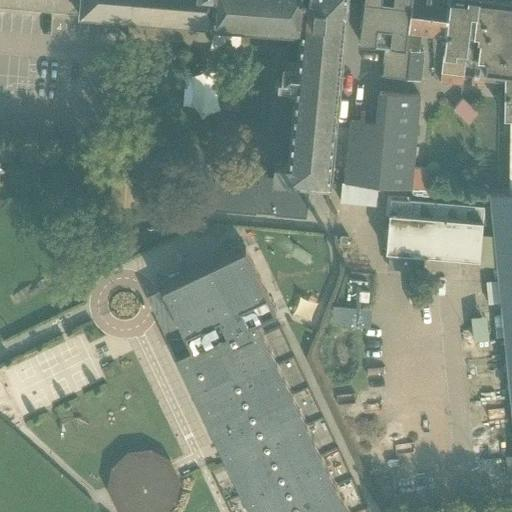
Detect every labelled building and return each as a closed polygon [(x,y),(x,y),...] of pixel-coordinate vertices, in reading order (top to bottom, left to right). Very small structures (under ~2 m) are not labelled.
[(274,161),(273,171),(215,166),(211,208),(306,217),(309,187),(283,185),(284,178),(291,179),(329,182),(346,0),(0,0),(0,4),(77,12),(78,13),(300,30),(297,63),(283,62),(281,78),(295,79),(288,161),(287,162),(274,161)] [(381,74),(381,76),(406,79),(410,50),(405,49),(410,0),(364,0),(364,4),(363,4),(359,42),(369,43),(370,42),(384,44),(382,62),(384,62),(382,74),(381,74)] [(410,50),(406,79),(419,80),(423,51),(420,50),(422,31),(430,32),(444,33),(447,0),(410,0),(405,49),(410,50)] [(445,35),(441,72),(439,83),(461,85),(463,75),(464,75),(465,63),(473,63),(470,86),(502,90),(503,118),(510,119),(510,118),(511,117),(511,1),(497,0),(447,0),(444,33),(444,34),(445,35)] [(350,184),(391,186),(412,187),(413,167),(417,95),(377,92),(375,122),(349,120),(344,183),(350,184)] [(462,98),(452,109),(469,124),(479,113),(462,98)] [(386,194),(386,198),(384,252),(388,252),(387,269),(422,271),(422,256),(479,261),(478,264),(498,266),(511,403),(511,117),(510,118),(510,119),(509,194),(491,193),(493,207),(407,200),(407,195),(391,194),(386,194)] [(413,167),(412,187),(411,189),(426,190),(428,168),(413,167)] [(275,311),(243,249),(146,296),(250,511),(346,511),(257,321),(275,311)] [(486,278),(472,278),(473,301),(487,301),(486,278)] [(485,316),(470,318),(473,341),(488,340),(485,316)] [(159,446),(94,454),(101,511),(117,510),(117,511),(133,511),(167,508),(159,446)] [(505,474),(502,450),(490,451),(493,476),(505,474)]
